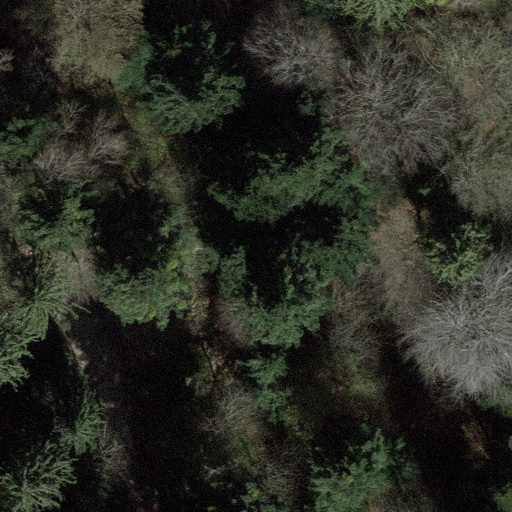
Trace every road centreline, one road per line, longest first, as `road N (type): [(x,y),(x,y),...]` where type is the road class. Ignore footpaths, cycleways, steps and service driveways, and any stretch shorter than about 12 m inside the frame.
road 1 (track): [(511,4),(423,87),(77,327)]
road 2 (track): [(0,273),(77,327),(115,376),(136,434),(148,511)]
